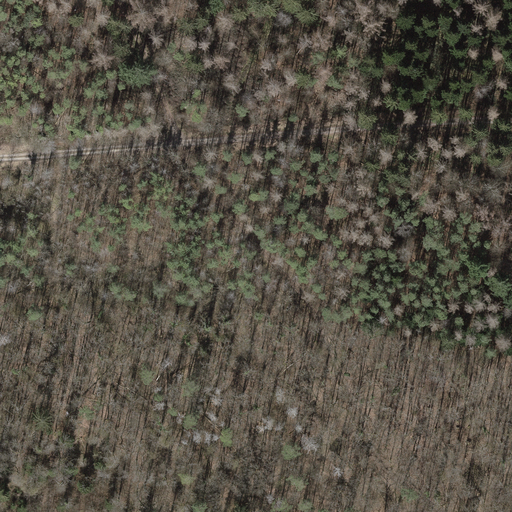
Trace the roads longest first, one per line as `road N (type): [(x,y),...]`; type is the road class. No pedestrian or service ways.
road 1 (track): [(0,158),(511,115)]
road 2 (track): [(117,0),(184,139)]
